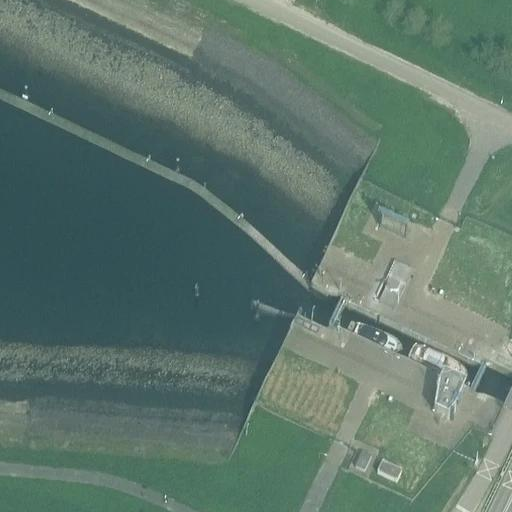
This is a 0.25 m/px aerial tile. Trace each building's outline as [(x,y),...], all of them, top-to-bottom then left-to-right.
[(404,217),(428,228),(433,217),(410,206),(404,217)] [(383,281),(373,302),(393,311),(412,271),(395,263),(386,282),(383,281)] [(465,389),(443,379),(438,388),(433,416),(447,422),(454,414),(465,389)] [(361,454),(354,469),(364,474),(371,459),(361,454)] [(401,473),(381,464),(376,474),(396,484),(401,473)]
